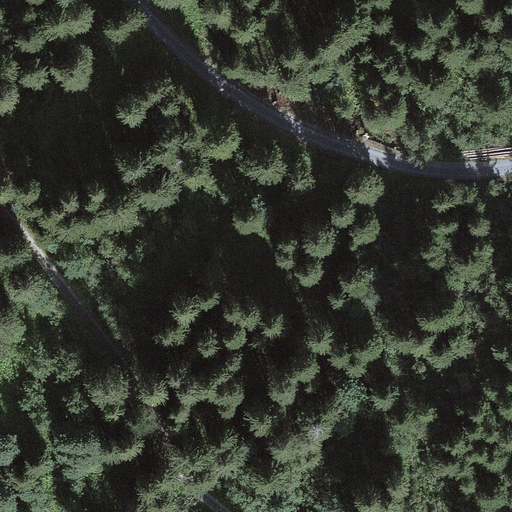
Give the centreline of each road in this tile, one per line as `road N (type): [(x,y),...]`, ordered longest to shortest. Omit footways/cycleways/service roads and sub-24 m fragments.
road 1 (track): [(511,167),(433,172),(330,146),(222,85),(130,0)]
road 2 (track): [(0,209),(118,349),(204,485),(239,511)]
